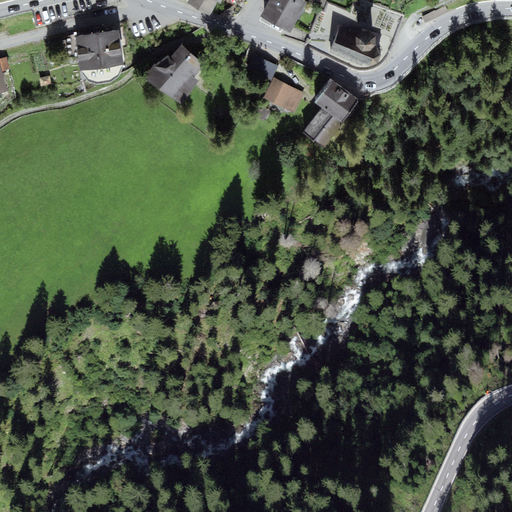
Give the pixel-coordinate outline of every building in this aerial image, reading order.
[(189,0),(188,4),(209,15),(217,1),(220,3),(221,0),(189,0)] [(288,0),(269,0),(260,17),(275,25),(288,0)] [(302,0),(288,0),(275,25),(290,33),(307,2),(302,0)] [(359,32),(341,24),(330,50),(365,65),(376,63),(379,57),(380,52),(376,45),(380,36),(361,29),(359,32)] [(119,30),(97,33),(75,36),(80,70),(122,64),(124,64),(119,30)] [(153,63),(145,78),(181,103),(199,81),(194,78),(204,65),(182,45),(171,58),(168,56),(156,64),(153,63)] [(271,79),(278,65),(254,54),(247,68),(271,79)] [(51,83),(50,76),(39,78),(40,86),(51,83)] [(305,93),(273,78),(263,98),(295,114),(305,93)] [(341,122),(356,99),(329,80),(314,102),(321,107),(341,122)] [(323,146),(341,122),(321,107),(303,131),(323,146)]
